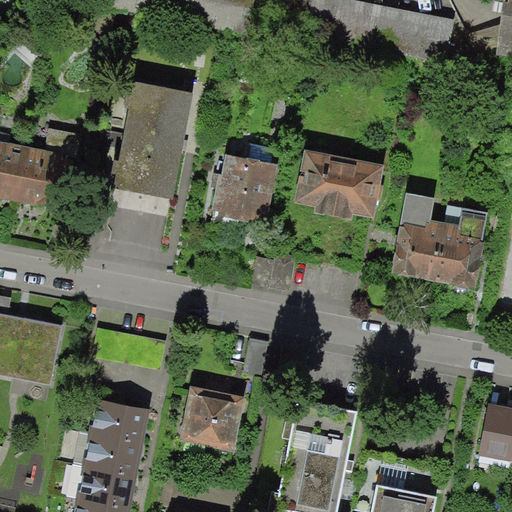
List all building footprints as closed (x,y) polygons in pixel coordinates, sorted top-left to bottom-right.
[(102,0),(102,4),(248,32),(249,25),(253,0),(102,0)] [(455,16),(367,0),(253,0),(249,25),(446,62),(455,16)] [(511,0),(503,0),(496,57),(511,59),(511,0)] [(173,200),(193,91),(134,81),(132,95),(126,93),(124,106),(129,107),(120,159),(115,158),(112,170),(118,171),(114,189),(173,200)] [(93,144),(50,134),(34,206),(77,216),(93,144)] [(0,198),(32,206),(45,150),(0,140),(0,198)] [(385,162),(305,147),(293,206),(375,222),(385,162)] [(279,163),(225,152),(213,212),(267,224),(279,163)] [(434,280),(444,221),(434,219),(437,196),(407,190),(391,272),(434,280)] [(460,224),(444,221),(435,280),(480,289),(491,212),(463,206),(460,224)] [(298,257),(276,252),(269,286),(291,291),(298,257)] [(273,260),(257,256),(251,284),(268,287),(273,260)] [(63,325),(0,312),(0,376),(52,387),(63,325)] [(97,326),(91,357),(159,369),(165,338),(97,326)] [(245,395),(191,384),(179,443),(234,454),(245,395)] [(340,511),(360,410),(295,397),(271,511),(340,511)] [(129,511),(151,410),(98,399),(73,511),(129,511)] [(511,462),(511,408),(491,405),(480,457),(511,462)] [(436,511),(440,496),(375,482),(369,511),(436,511)]
